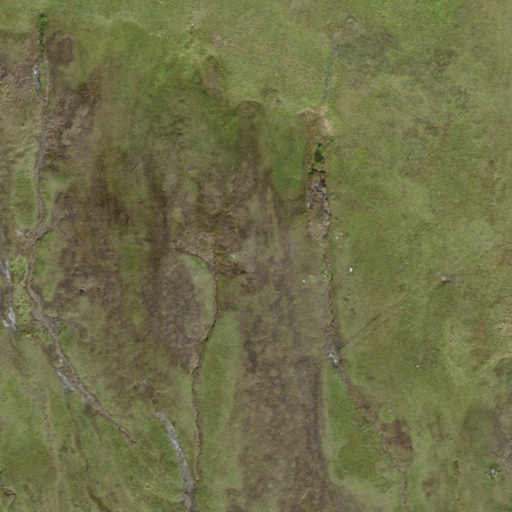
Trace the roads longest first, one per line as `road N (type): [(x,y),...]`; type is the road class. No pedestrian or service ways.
road 1 (track): [(343,511),(312,457),(313,367),(423,276),(502,162),(505,0)]
road 2 (track): [(0,247),(16,339),(76,399),(123,484),(149,511)]
